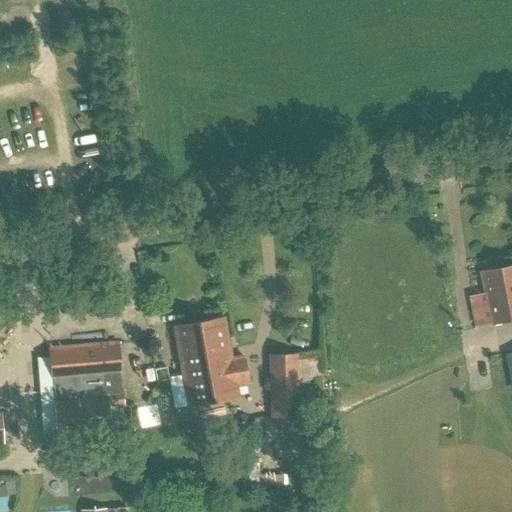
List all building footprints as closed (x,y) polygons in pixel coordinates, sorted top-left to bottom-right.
[(95,58),(83,60),(86,90),(99,88),(95,58)] [(494,325),(511,321),(511,266),(483,273),(494,325)] [(225,316),(172,326),(187,407),(239,397),(238,387),(249,385),(244,355),(233,357),(225,316)] [(121,389),(118,344),(103,345),(50,350),(52,381),(53,381),(54,394),(53,394),(56,441),(110,436),(109,413),(125,412),(123,388),(121,389)] [(270,354),(270,404),(282,404),(282,416),(306,415),(306,410),(311,410),(311,378),(299,378),(299,358),(299,354),(270,354)] [(166,367),(154,369),(156,380),(168,378),(166,367)] [(10,423),(0,423),(0,448),(12,447),(10,423)] [(237,461),(218,464),(221,486),(240,483),(237,461)] [(0,511),(13,511),(12,481),(0,481),(0,511)]
